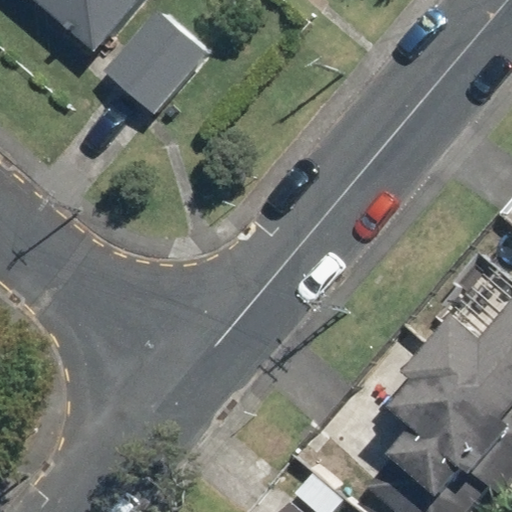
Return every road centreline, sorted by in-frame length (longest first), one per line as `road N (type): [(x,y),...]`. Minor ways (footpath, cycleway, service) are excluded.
road 1 (residential): [(507,0),(189,372)]
road 2 (residential): [(0,212),(189,372)]
road 3 (residential): [(189,372),(72,511)]
